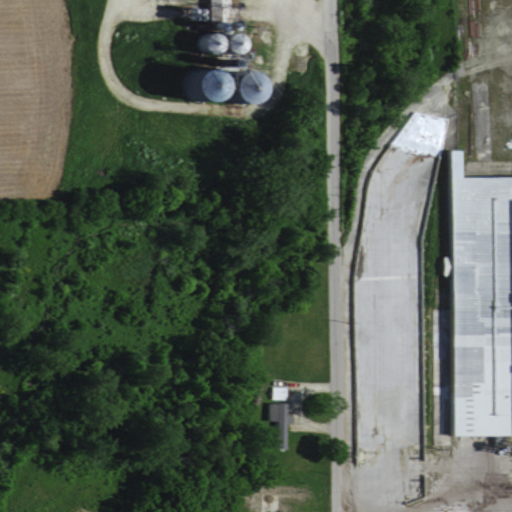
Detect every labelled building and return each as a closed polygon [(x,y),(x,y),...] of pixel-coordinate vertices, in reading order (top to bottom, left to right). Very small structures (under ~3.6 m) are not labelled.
[(200,0),(200,19),(191,19),(191,25),(187,38),(187,44),(193,44),(215,52),(233,51),(235,46),(234,37),(211,29),(215,17),(224,15),(224,0),(200,0)] [(439,433),(511,432),(511,174),(447,175),(447,148),(436,148),(439,433)] [(281,386),(266,386),(266,398),(281,398),(281,386)] [(270,419),(269,447),(283,448),(283,423),(285,423),(286,402),(261,401),(261,419),(270,419)] [(304,485),(266,484),(265,499),(304,500),(304,485)]
